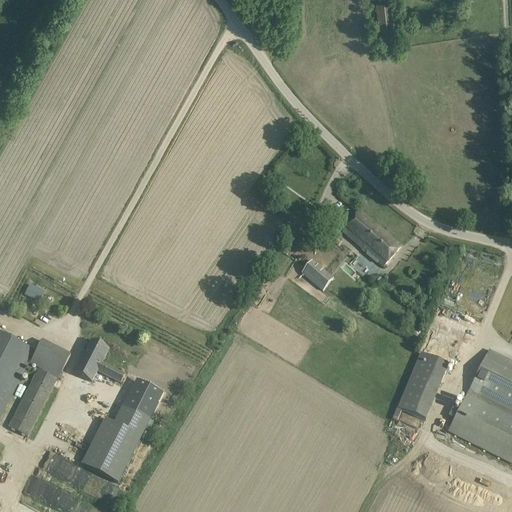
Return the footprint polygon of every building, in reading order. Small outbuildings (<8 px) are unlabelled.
[(397,46),(392,4),(375,6),(380,48),(397,46)] [(343,231),(385,266),(402,246),(360,211),(343,231)] [(331,226),(320,239),(329,247),(340,234),(331,226)] [(301,274),(323,292),(334,280),(312,261),(301,274)] [(260,285),(249,303),(259,309),(269,291),(260,285)] [(30,286),(25,295),(34,300),(39,291),(30,286)] [(422,300),(421,308),(428,309),(429,301),(422,300)] [(415,326),(410,333),(416,338),(421,331),(415,326)] [(0,420),(35,351),(0,333),(0,420)] [(92,383),(97,373),(120,384),(124,376),(101,364),(109,350),(91,341),(74,374),(92,383)] [(400,345),(395,359),(407,364),(413,349),(400,345)] [(511,462),(511,363),(489,352),(468,394),(449,430),(511,462)] [(398,409),(425,421),(449,366),(421,354),(398,409)] [(28,439),(57,381),(37,372),(8,429),(28,439)] [(119,484),(151,421),(123,407),(114,425),(105,420),(82,465),(119,484)] [(97,511),(65,494),(59,505),(72,511),(97,511)]
